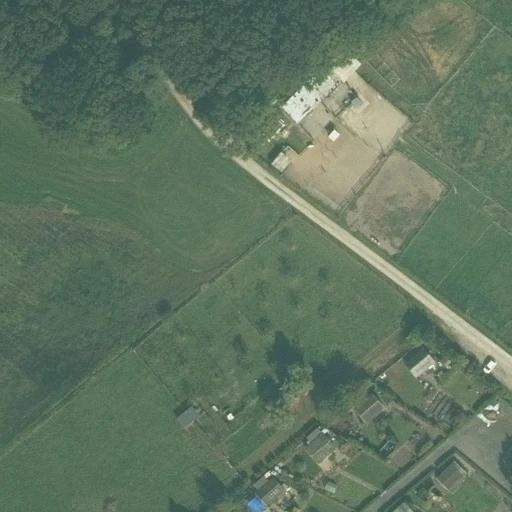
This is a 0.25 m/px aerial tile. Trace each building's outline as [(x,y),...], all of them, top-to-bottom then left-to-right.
[(321,74),(298,97),(313,110),(339,86),(321,74)] [(313,110),(298,97),(282,112),(297,125),(313,110)] [(414,379),(436,365),(425,349),(404,363),(414,379)] [(362,425),(383,415),(374,396),(353,406),(362,425)] [(318,465),(337,448),(319,430),(301,447),(318,465)] [(454,461),(436,479),(449,492),(467,475),(454,461)] [(267,474),(252,486),(259,495),(248,503),(254,511),(262,511),(284,494),(267,474)]
